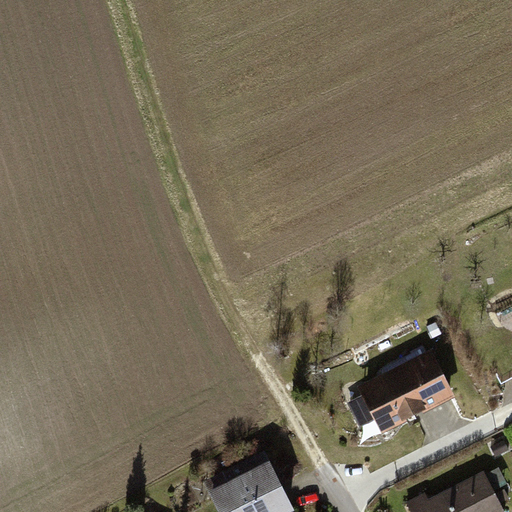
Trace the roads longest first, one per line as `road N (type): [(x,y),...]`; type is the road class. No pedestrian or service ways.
road 1 (track): [(323,464),(212,269),(156,131),(119,0)]
road 2 (residential): [(343,498),(511,414)]
